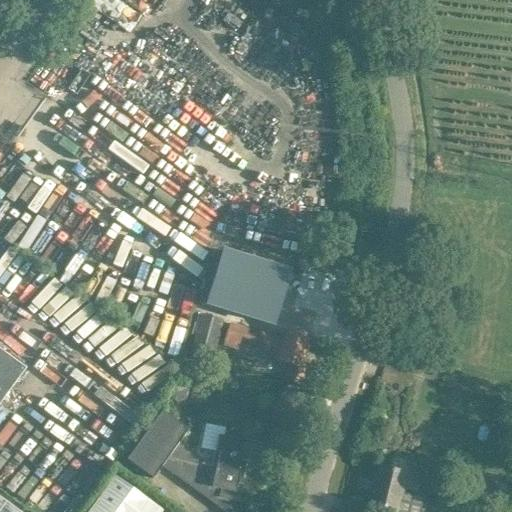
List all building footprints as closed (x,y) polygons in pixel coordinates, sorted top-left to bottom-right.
[(215,353),(232,280),(210,274),(192,347),(215,353)] [(222,344),(290,365),(285,381),(302,387),(307,369),(300,367),(310,336),(286,329),(283,341),(228,324),(222,344)] [(0,403),(25,369),(0,350),(0,403)] [(177,441),(186,430),(161,411),(126,460),(151,478),(160,466),(224,511),(231,511),(233,501),(239,502),(248,461),(242,460),(246,442),(216,436),(209,466),(177,441)] [(421,478),(406,475),(406,474),(378,467),(369,506),(394,511),(396,511),(402,490),(417,494),(421,478)] [(88,511),(161,511),(162,511),(114,476),(88,511)] [(0,511),(17,511),(5,503),(0,509),(0,511)]
